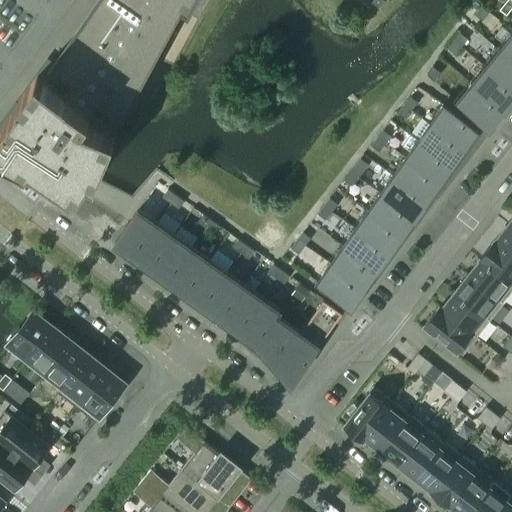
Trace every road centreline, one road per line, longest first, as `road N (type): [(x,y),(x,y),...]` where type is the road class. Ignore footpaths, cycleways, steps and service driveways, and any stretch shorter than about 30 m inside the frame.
road 1 (residential): [(511,165),(297,420)]
road 2 (residential): [(197,343),(0,188)]
road 3 (residential): [(0,235),(173,370)]
road 4 (residential): [(173,370),(52,511)]
road 5 (residential): [(173,370),(297,470)]
road 6 (residential): [(412,511),(297,420)]
road 7 (residential): [(297,420),(197,343)]
